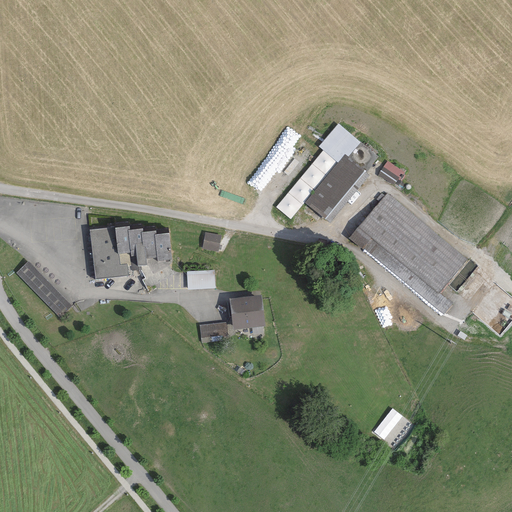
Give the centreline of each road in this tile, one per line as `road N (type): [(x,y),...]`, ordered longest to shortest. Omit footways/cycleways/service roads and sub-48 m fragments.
road 1 (unclassified): [(0,289),(30,345),(173,511)]
road 2 (unknown): [(0,233),(105,287),(232,299)]
